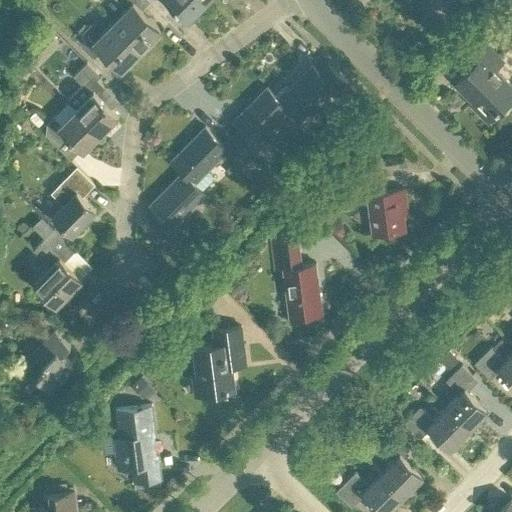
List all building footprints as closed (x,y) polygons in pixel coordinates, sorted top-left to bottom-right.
[(120,0),(126,6),(113,20),(141,48),(162,27),(142,7),(149,0),(120,0)] [(151,0),(169,18),(179,7),(189,17),(206,0),(151,0)] [(141,48),(113,20),(101,32),(91,22),(75,37),(94,56),(102,47),(122,67),(141,48)] [(60,42),(47,28),(35,40),(49,53),(60,42)] [(475,99),(473,101),(488,117),(511,93),(511,83),(495,67),(503,59),(475,31),(458,48),(474,64),(457,80),(475,99)] [(108,101),(116,94),(93,71),(96,68),(87,59),(74,73),(83,82),(68,97),(76,106),(102,131),(120,113),(108,101)] [(286,81),(275,92),(279,96),(278,96),(290,107),(289,108),(301,119),(334,85),(339,90),(351,102),(360,93),(329,62),(320,71),(312,62),(290,85),(286,81)] [(241,125),(232,134),(252,154),(261,145),(257,141),(289,108),(290,107),(278,96),(279,96),(275,92),(267,84),(234,118),(241,125)] [(102,131),(76,106),(61,120),(54,114),(47,121),(46,132),(65,151),(75,140),(84,149),(102,131)] [(35,111),(30,116),(38,124),(43,119),(35,111)] [(18,116),(18,121),(22,124),(26,124),(29,121),(30,117),(26,113),(22,113),(18,116)] [(172,158),(183,169),(195,180),(196,179),(203,187),(213,177),(213,172),(208,167),(218,156),(234,172),(252,154),(232,134),(224,142),(206,124),(172,158)] [(369,139),(378,150),(389,142),(380,131),(369,139)] [(357,161),(361,192),(368,191),(373,231),(405,227),(403,211),(408,210),(405,186),(383,189),(380,159),(357,161)] [(63,202),(54,212),(73,231),(96,207),(83,194),(95,181),(77,164),(51,190),(63,202)] [(183,169),(150,202),(159,211),(150,219),(169,238),(178,229),(173,224),(207,191),(203,187),(196,179),(195,180),(183,169)] [(250,188),(266,189),(267,173),(251,172),(250,188)] [(65,258),(76,247),(55,226),(34,246),(50,263),(34,279),(57,302),(83,276),(65,258)] [(271,237),(275,267),(284,266),(290,315),(323,310),(317,260),(303,262),(299,233),(271,237)] [(194,344),(200,391),(235,387),(232,363),(247,361),(242,324),(214,327),(215,342),(194,344)] [(37,372),(42,377),(50,385),(73,361),(62,350),(71,341),(56,325),(32,349),(46,363),(37,372)] [(511,349),(504,357),(491,345),(475,361),(491,376),(501,366),(511,376),(511,349)] [(448,367),(457,358),(448,348),(439,357),(448,367)] [(460,391),(446,404),(470,429),(480,419),(478,418),(488,408),(468,388),(478,377),(463,362),(447,378),(460,391)] [(37,372),(24,386),(31,392),(37,386),(37,381),(42,377),(37,372)] [(154,385),(142,373),(131,384),(143,396),(154,385)] [(121,446),(116,447),(119,467),(133,465),(135,481),(162,477),(159,450),(153,451),(151,434),(157,433),(153,402),(116,406),(121,446)] [(470,429),(446,404),(433,417),(421,404),(405,420),(420,436),(431,425),(451,446),(461,436),(462,437),(470,429)] [(395,456),(381,469),(406,494),(415,484),(414,483),(423,473),(403,453),(413,443),(398,427),(382,443),(395,456)] [(406,494),(381,469),(369,482),(356,469),(336,489),(352,505),(366,491),(386,511),(396,501),(397,502),(406,494)] [(78,511),(75,487),(44,491),(46,503),(37,504),(37,511),(78,511)] [(511,511),(511,496),(495,511),(511,511)]
